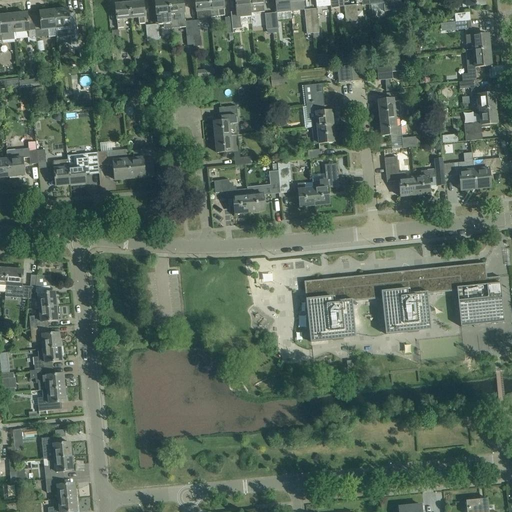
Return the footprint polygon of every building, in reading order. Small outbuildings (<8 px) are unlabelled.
[(171,21),(168,0),(163,0),(155,1),(157,25),(163,25),(164,30),(171,29),(171,21)] [(185,23),(185,20),(182,0),(168,0),(171,21),(178,21),(179,29),(185,28),(186,28),(185,23)] [(210,17),(208,0),(194,0),(197,19),(210,17)] [(223,0),(208,0),(210,17),(225,16),(223,0)] [(250,7),(248,0),(235,0),(236,13),(231,14),(231,18),(232,29),(238,29),(241,29),(240,18),(251,17),(250,7)] [(263,0),(248,0),(250,7),(257,6),(258,13),(264,12),(263,0)] [(275,0),(277,13),(271,14),(273,30),(279,29),(277,13),(290,12),(290,3),(289,0),(275,0)] [(303,0),(289,0),(290,3),(297,2),(297,9),(304,8),(303,0)] [(330,9),(344,7),(343,0),(329,0),(330,5),(330,9)] [(129,3),(131,27),(145,26),(143,2),(129,3)] [(131,27),(129,3),(115,5),(117,29),(131,27)] [(55,29),(56,34),(77,32),(75,13),(69,14),(68,9),(54,11),(55,29)] [(317,9),(311,10),(313,34),(319,33),(317,9)] [(313,34),(311,10),(303,11),(306,35),(313,34)] [(55,29),(54,11),(39,12),(40,17),(34,17),(36,37),(36,38),(49,37),(48,30),(55,29)] [(469,12),(454,14),(455,22),(470,21),(469,12)] [(27,18),(27,14),(20,14),(20,13),(12,13),(12,15),(14,33),(28,32),(28,38),(36,37),(34,17),(27,18)] [(273,30),(271,14),(264,14),(266,30),(273,30)] [(0,42),(1,42),(0,35),(14,33),(12,15),(0,16),(0,42)] [(232,29),(231,18),(224,19),(226,35),(228,35),(232,34),(232,29)] [(467,51),(489,49),(488,35),(478,36),(478,34),(471,35),(470,21),(455,22),(455,23),(454,23),(455,31),(465,30),(465,35),(467,51)] [(197,22),(191,23),(193,46),(193,49),(201,49),(200,38),(199,38),(197,22)] [(186,28),(185,28),(187,46),(193,46),(191,23),(185,23),(186,28)] [(153,42),(151,26),(145,27),(146,43),(153,42)] [(119,46),(118,31),(111,31),(113,47),(119,46)] [(489,49),(467,51),(469,74),(476,74),(475,68),(491,66),(489,49)] [(87,50),(79,50),(80,58),(88,58),(87,50)] [(361,54),(362,62),(371,61),(370,53),(361,54)] [(339,67),(348,66),(347,54),(338,55),(339,67)] [(378,68),(377,68),(378,81),(379,81),(379,80),(385,80),(387,100),(377,101),(377,102),(379,102),(379,105),(380,121),(395,120),(404,119),(403,109),(405,109),(404,103),(402,103),(402,101),(393,102),(391,102),(391,100),(393,100),(394,100),(394,99),(391,100),(389,79),(388,73),(391,72),(402,71),(401,60),(383,62),(383,68),(378,69),(378,68)] [(365,64),(351,66),(352,82),(366,80),(365,64)] [(348,66),(339,67),(337,67),(337,73),(338,83),(352,82),(351,66),(348,66)] [(282,73),(270,74),(271,87),(283,85),(282,73)] [(468,74),(462,75),(462,76),(462,82),(476,81),(476,74),(469,74),(468,74)] [(0,89),(18,88),(18,80),(0,81),(0,89)] [(476,81),(462,82),(462,84),(459,84),(460,91),(470,90),(472,101),(479,101),(480,110),(495,109),(494,94),(490,94),(489,91),(479,92),(478,90),(477,90),(476,81)] [(311,128),(333,126),(331,111),(325,112),(322,84),(304,86),(307,114),(313,113),(313,119),(311,119),(311,128)] [(86,94),(78,103),(79,107),(91,106),(90,94),(86,94)] [(234,107),(235,117),(249,116),(233,106),(234,107)] [(215,138),(237,136),(235,117),(234,107),(219,109),(220,122),(214,123),(215,138)] [(495,109),(480,110),(474,111),(475,119),(465,120),(467,142),(482,140),(481,128),(489,127),(489,125),(497,124),(495,109)] [(395,120),(380,121),(382,136),(392,135),(392,137),(393,149),(403,148),(402,139),(402,136),(401,127),(396,128),(395,120)] [(333,126),(311,128),(313,145),(334,143),(333,126)] [(239,153),(237,136),(215,138),(217,153),(228,152),(229,154),(239,153)] [(416,138),(402,139),(403,148),(417,147),(416,138)] [(134,160),(128,160),(129,177),(138,176),(138,178),(153,177),(152,160),(156,160),(155,148),(133,150),(134,160)] [(7,160),(9,177),(24,175),(22,159),(29,158),(30,165),(38,164),(37,151),(29,152),(29,149),(6,152),(7,160)] [(44,150),(37,151),(38,164),(38,169),(46,168),(46,160),(45,158),(44,150)] [(97,153),(98,166),(113,165),(115,180),(121,180),(121,178),(129,177),(128,160),(128,150),(97,153)] [(319,151),(307,152),(308,159),(319,158),(319,151)] [(68,155),(70,185),(85,183),(85,175),(89,174),(89,173),(98,173),(98,174),(99,174),(98,166),(97,153),(85,154),(85,155),(68,157),(68,155)] [(234,155),(235,167),(251,166),(250,159),(240,160),(240,155),(234,155)] [(415,196),(414,179),(405,179),(405,173),(399,174),(397,157),(384,159),(387,182),(399,181),(400,197),(415,196)] [(480,170),(474,170),(476,187),(484,186),(484,188),(491,188),(489,172),(501,170),(500,159),(490,159),(479,161),(480,170)] [(0,177),(9,177),(7,160),(0,160),(0,177)] [(286,163),(277,164),(278,171),(279,182),(280,193),(289,193),(288,181),(291,181),(289,162),(286,163)] [(320,189),(312,190),(314,206),(329,204),(327,189),(339,187),(337,164),(324,165),(325,174),(326,181),(319,182),(320,189)] [(454,164),(444,165),(445,176),(459,175),(461,191),(467,190),(467,188),(476,187),(474,170),(466,171),(465,167),(454,168),(454,164)] [(421,178),(414,179),(415,196),(430,194),(428,178),(445,176),(444,165),(434,166),(435,170),(421,171),(421,178)] [(70,185),(68,168),(47,170),(47,180),(55,179),(56,186),(70,185)] [(254,189),(247,190),(249,213),(264,211),(263,199),(262,195),(270,195),(280,193),(279,182),(278,171),(273,172),(269,172),(270,181),(271,187),(270,187),(254,189)] [(312,183),(312,184),(312,190),(320,189),(319,182),(326,181),(325,174),(312,176),(312,183)] [(219,181),(214,181),(215,193),(225,192),(230,192),(229,186),(229,180),(219,181)] [(314,206),(312,190),(304,191),(304,184),(297,185),(300,208),(314,206)] [(230,192),(225,192),(226,201),(233,200),(235,214),(249,213),(247,190),(233,191),(232,186),(229,186),(230,192)] [(310,342),(311,342),(328,341),(327,337),(355,334),(352,305),(352,302),(382,298),(386,335),(403,333),(403,329),(430,327),(427,297),(427,294),(457,291),(457,288),(487,285),(485,263),(483,264),(432,269),(432,272),(424,273),(423,270),(342,278),(343,278),(329,280),(330,282),(323,283),(323,280),(310,282),(310,281),(304,282),(304,286),(305,286),(310,342)] [(5,285),(5,289),(13,290),(12,293),(23,294),(24,287),(22,287),(22,281),(23,271),(7,269),(5,285)] [(30,293),(29,299),(38,300),(39,308),(56,307),(55,293),(41,294),(40,288),(50,287),(50,286),(49,277),(38,276),(37,276),(36,288),(35,293),(30,293)] [(487,285),(457,288),(457,291),(460,327),(504,323),(500,283),(487,285)] [(35,293),(36,288),(30,287),(24,287),(23,294),(23,299),(29,299),(30,293),(35,293)] [(40,316),(29,317),(30,330),(45,328),(44,322),(57,321),(56,307),(39,308),(40,316)] [(45,328),(30,330),(32,343),(43,342),(43,349),(60,348),(59,334),(45,335),(45,328)] [(39,357),(33,358),(34,371),(49,369),(48,363),(62,361),(60,348),(43,349),(38,350),(39,357)] [(9,363),(0,364),(1,374),(10,373),(9,363)] [(34,371),(29,371),(30,380),(35,379),(36,384),(38,383),(39,391),(42,391),(47,390),(64,388),(63,374),(49,376),(49,369),(34,371)] [(43,398),(37,398),(37,402),(38,412),(53,411),(52,404),(66,402),(64,388),(47,390),(42,391),(43,398)] [(21,430),(12,431),(13,440),(22,439),(21,430)] [(54,459),(71,457),(70,443),(56,444),(56,438),(41,439),(43,452),(54,451),(54,459)] [(48,459),(48,467),(44,467),(45,480),(60,479),(59,472),(72,471),(71,457),(54,459),(48,459)] [(15,458),(8,458),(8,459),(9,462),(10,472),(12,472),(13,482),(17,481),(15,458)] [(60,479),(45,480),(47,493),(58,492),(58,500),(75,498),(74,484),(60,485),(60,479)] [(75,498),(58,500),(59,507),(48,508),(48,511),(74,511),(77,511),(75,498)] [(488,511),(487,499),(466,501),(466,511),(488,511)]
